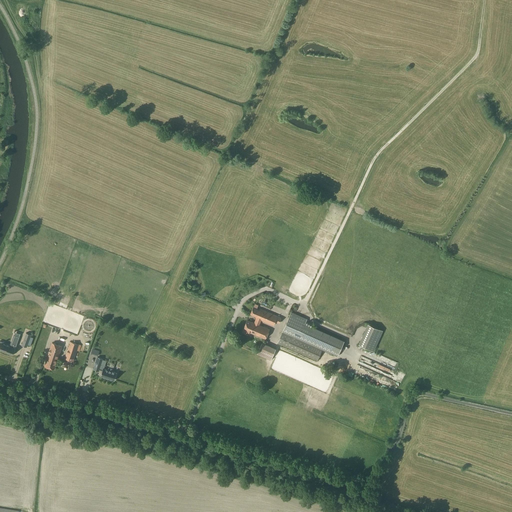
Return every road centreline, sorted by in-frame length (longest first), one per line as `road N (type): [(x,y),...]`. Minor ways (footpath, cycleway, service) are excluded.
road 1 (track): [(303,306),(376,154),(478,54),(485,0)]
road 2 (unclassified): [(0,375),(186,431)]
